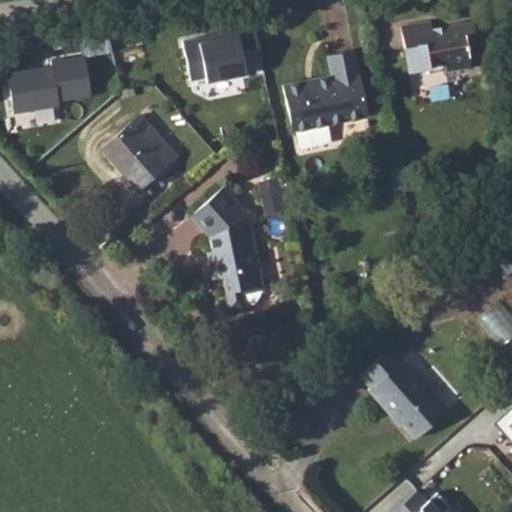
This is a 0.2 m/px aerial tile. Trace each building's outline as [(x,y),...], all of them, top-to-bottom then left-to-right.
[(221,33),(181,42),(190,83),(205,80),(206,85),(246,77),(244,71),(261,67),(253,29),(235,33),(236,36),(222,39),(221,33)] [(419,36),(389,42),(397,88),(417,84),(417,80),(431,77),(433,89),(461,83),(459,74),(479,70),(475,46),(464,48),(462,37),(435,41),(436,46),(421,47),(419,36)] [(3,78),(10,118),(56,111),(55,106),(88,100),(81,60),(47,65),(48,70),(3,78)] [(316,90),(274,98),(282,143),(353,130),(340,64),(312,68),(316,90)] [(132,120),(94,155),(111,175),(130,198),(168,162),(132,120)] [(261,178),(264,212),(286,210),(283,176),(261,178)] [(217,191),(181,223),(200,244),(202,258),(205,269),(200,270),(203,286),(213,284),(216,300),(219,314),(244,309),(254,296),(253,292),(238,224),(239,223),(222,204),(226,201),(217,191)] [(511,233),(511,230),(505,222),(500,226),(508,236),(511,233)] [(511,279),(511,259),(490,233),(467,252),(480,268),(499,291),(511,279)] [(479,318),(502,343),(511,333),(511,315),(498,300),(479,318)] [(387,357),(352,387),(362,399),(359,402),(383,430),(386,427),(409,454),(442,424),(387,357)] [(448,511),(431,494),(427,498),(417,487),(390,511),(448,511)]
